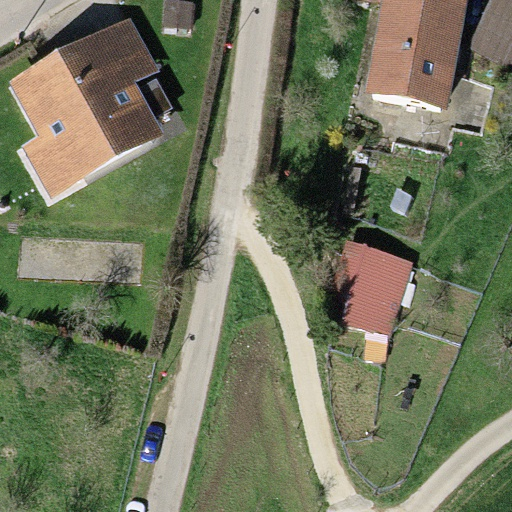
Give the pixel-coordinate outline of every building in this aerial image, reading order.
[(193,0),(161,0),(160,26),(191,28),(193,0)] [(369,0),(369,3),(354,87),(437,101),(454,0),(369,0)] [(511,14),(487,3),(467,45),(511,65),(511,14)] [(130,18),(13,81),(42,133),(20,145),(50,199),(167,136),(138,82),(159,71),(130,18)] [(343,239),(320,314),(389,335),(412,260),(343,239)]
